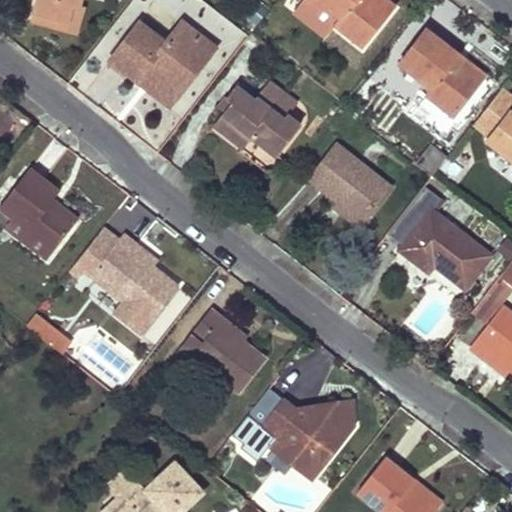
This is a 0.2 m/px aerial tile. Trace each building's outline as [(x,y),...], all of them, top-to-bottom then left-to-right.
[(39,0),(35,14),(68,23),(72,9),(79,11),(82,0),(39,0)] [(317,0),(342,19),(337,26),(363,46),(390,11),(375,0),(317,0)] [(388,0),(375,0),(390,11),(395,5),(388,0)] [(35,14),(33,23),(77,36),(83,12),(79,11),(72,9),(68,23),(35,14)] [(140,23),(110,60),(138,81),(144,76),(174,99),(189,80),(182,75),(202,48),(192,40),(198,34),(183,21),(165,43),(140,23)] [(426,29),(399,62),(433,89),(428,95),(455,116),(481,82),(456,61),(460,55),(426,29)] [(202,48),(182,75),(189,80),(214,46),(198,34),(192,40),(202,48)] [(460,55),(456,61),(481,82),(485,75),(460,55)] [(144,76),(138,81),(169,105),(174,99),(144,76)] [(232,84),(224,94),(231,100),(222,112),(213,124),(239,145),(242,147),(251,137),(275,156),(278,153),(299,127),(285,116),(294,104),(265,82),(250,99),(232,84)] [(511,98),(498,87),(468,127),(511,160),(511,98)] [(224,94),(216,106),(222,112),(231,100),(224,94)] [(239,145),(236,149),(268,174),(282,158),(278,153),(275,156),(251,137),(242,147),(239,145)] [(336,145),(310,179),(336,200),(363,221),(390,186),(336,145)] [(29,170),(0,207),(0,210),(51,251),(72,225),(45,205),(49,201),(57,192),(29,170)] [(336,200),(330,207),(357,228),(363,221),(336,200)] [(49,201),(45,205),(72,225),(74,221),(49,201)] [(429,211),(398,252),(427,274),(433,267),(463,290),(489,257),(429,211)] [(124,234),(91,276),(148,320),(176,285),(154,267),(132,251),(137,245),(124,234)] [(137,245),(132,251),(154,267),(159,261),(137,245)] [(511,256),(496,278),(511,289),(511,256)] [(511,314),(500,305),(468,346),(482,357),(487,351),(509,369),(511,371),(511,314)] [(222,319),(209,309),(168,361),(181,371),(192,356),(239,391),(264,360),(239,341),(217,324),(222,319)] [(45,341),(54,330),(33,313),(24,325),(45,341)] [(222,319),(217,324),(239,341),(244,335),(222,319)] [(487,351),(482,357),(504,375),(509,369),(487,351)] [(283,398),(261,426),(274,437),(269,443),(298,466),(327,458),(354,424),(351,399),(294,407),(283,398)] [(261,426),(256,433),(269,443),(274,437),(261,426)] [(114,497),(102,511),(159,511),(164,507),(168,511),(172,511),(196,483),(165,457),(140,485),(118,467),(102,487),(114,497)] [(327,458),(298,466),(312,477),(327,458)] [(383,458),(356,492),(381,511),(433,511),(436,509),(408,487),(413,481),(383,458)] [(413,481),(408,487),(436,509),(440,503),(413,481)]
